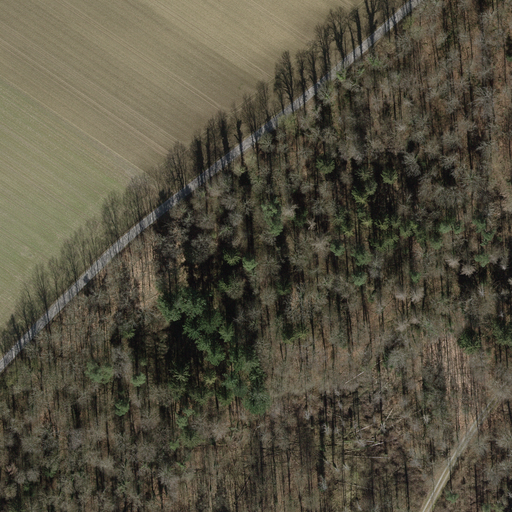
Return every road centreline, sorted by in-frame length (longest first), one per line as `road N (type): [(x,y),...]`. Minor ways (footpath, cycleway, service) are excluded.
road 1 (unclassified): [(416,0),(135,231),(0,366)]
road 2 (track): [(511,384),(427,511)]
